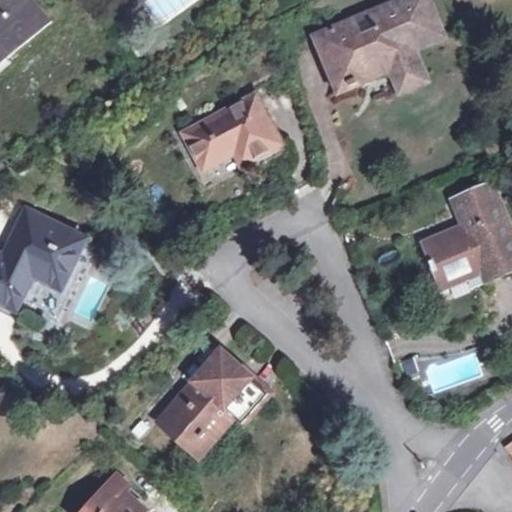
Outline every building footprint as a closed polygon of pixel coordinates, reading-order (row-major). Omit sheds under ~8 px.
[(30,0),(12,0),(0,10),(0,62),(6,57),(9,60),(50,25),(30,0)] [(374,22),(371,16),(316,39),(340,94),(360,85),(356,76),(388,63),(392,72),(403,94),(428,84),(415,52),(445,39),(429,0),(374,22)] [(374,22),(429,0),(428,0),(408,0),(371,16),(374,22)] [(356,76),(360,85),(392,72),(388,63),(356,76)] [(155,115),(169,108),(162,94),(147,102),(155,115)] [(204,171),(236,154),(245,150),(253,164),(257,171),(288,155),(259,98),(186,137),(204,171)] [(245,150),(236,154),(245,168),(253,164),(245,150)] [(467,233),(452,241),(448,233),(425,244),(433,262),(430,263),(435,273),(437,272),(445,290),(468,281),(466,276),(482,269),(488,283),(511,273),(511,229),(493,185),(453,202),(467,233)] [(27,211),(4,255),(0,253),(0,303),(17,312),(35,277),(62,290),(85,240),(27,211)] [(276,396),(271,391),(268,394),(223,353),(160,423),(201,461),(237,420),(241,425),(239,427),(244,431),(276,396)] [(113,485),(89,511),(144,511),(124,494),(129,489),(120,481),(115,487),(113,485)]
